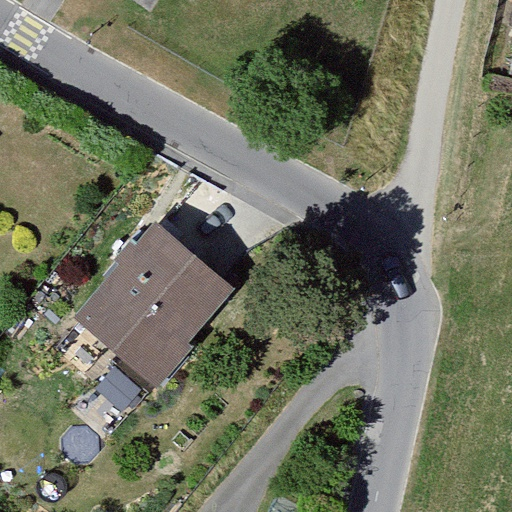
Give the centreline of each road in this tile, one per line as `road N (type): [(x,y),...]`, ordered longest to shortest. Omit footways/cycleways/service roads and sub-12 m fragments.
road 1 (residential): [(382,294),(349,211),(0,19)]
road 2 (residential): [(447,0),(382,294)]
road 3 (residential): [(380,511),(410,362),(382,294)]
